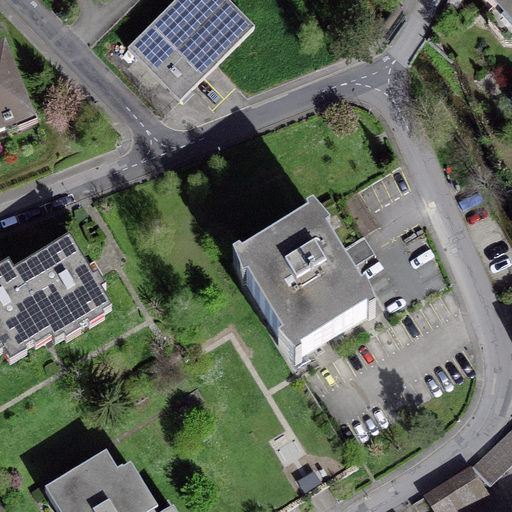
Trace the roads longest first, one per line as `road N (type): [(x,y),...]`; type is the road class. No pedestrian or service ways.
road 1 (residential): [(378,72),(499,359),(497,404),(462,456),(372,511)]
road 2 (residential): [(164,153),(378,72)]
road 3 (residential): [(14,0),(164,153)]
road 4 (residential): [(0,220),(164,153)]
